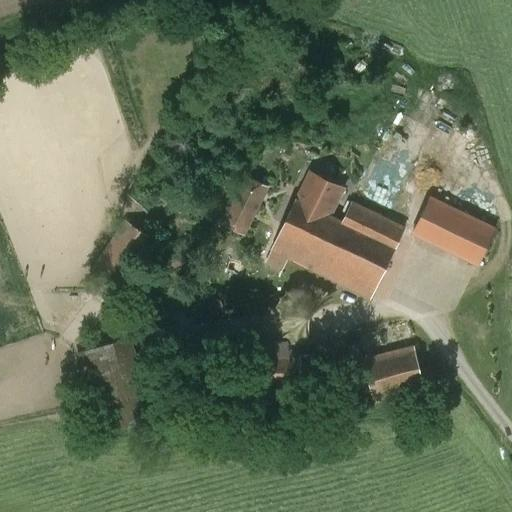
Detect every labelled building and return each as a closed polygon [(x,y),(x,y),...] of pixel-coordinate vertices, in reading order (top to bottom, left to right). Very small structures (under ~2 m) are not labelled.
[(342,188),(313,173),(299,201),(296,200),(272,249),(318,272),(343,222),(329,215),(342,188)] [(239,243),(267,194),(245,182),(217,231),(239,243)] [(495,229),(430,198),(413,233),(478,264),(495,229)] [(343,222),(318,272),(371,297),(405,229),(352,203),(343,222)] [(119,292),(154,240),(122,219),(88,272),(119,292)] [(174,300),(158,290),(144,310),(160,321),(174,300)] [(409,322),(359,335),(377,405),(427,392),(409,322)] [(151,425),(124,341),(79,355),(106,439),(151,425)] [(301,371),(300,348),(249,350),(251,412),(303,410),(302,388),(311,387),(311,371),(301,371)]
